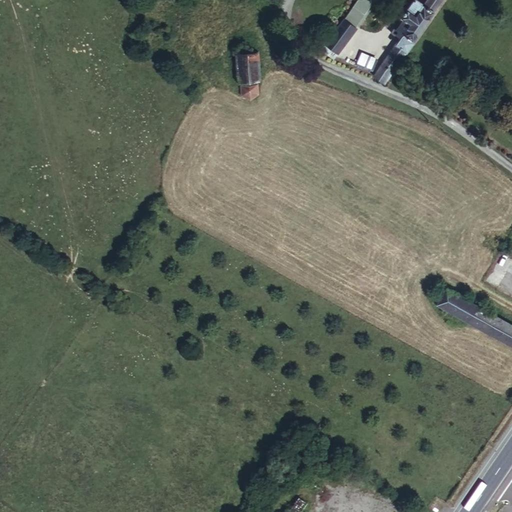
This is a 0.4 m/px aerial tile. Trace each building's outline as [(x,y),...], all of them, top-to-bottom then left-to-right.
[(385,83),(393,71),(444,0),(427,0),(423,5),(415,0),(412,0),(399,18),(402,21),(396,31),(397,34),(394,37),(397,39),(385,55),(387,57),(373,75),(385,83)] [(325,46),(339,56),(359,30),(345,19),(325,46)] [(263,99),(257,36),(235,37),(241,101),(263,99)] [(321,51),(335,61),(339,56),(325,46),(321,51)] [(357,61),(371,68),(376,57),(362,51),(357,61)] [(459,317),(469,323),(511,345),(511,323),(479,305),(446,288),(437,305),(459,317)] [(300,511),(308,502),(298,495),(284,511),(300,511)]
